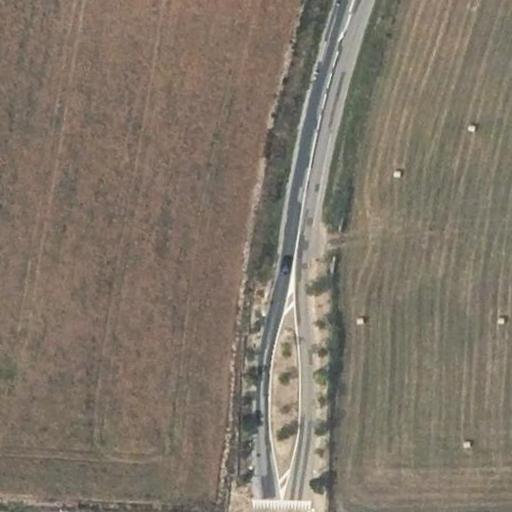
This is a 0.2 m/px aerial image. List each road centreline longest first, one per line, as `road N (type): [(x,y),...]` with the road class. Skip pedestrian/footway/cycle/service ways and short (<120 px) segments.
road 1 (tertiary): [(295,242),(266,337),(259,406),(261,467),(275,511)]
road 2 (tertiary): [(286,511),(302,421),(295,242)]
road 3 (tertiary): [(295,242),(351,0)]
